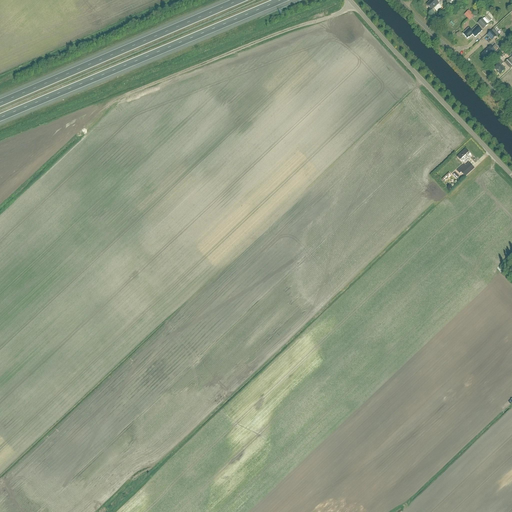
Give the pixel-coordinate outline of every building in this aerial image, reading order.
[(427,6),(432,11),(439,4),(437,2),(439,0),(430,0),(432,2),(427,6)] [(469,21),(474,17),(469,11),(464,15),(469,21)] [(494,18),(490,14),(483,20),(487,24),(494,18)] [(487,24),(483,20),(483,19),(478,24),(483,30),(488,25),(487,24)] [(475,38),(482,31),(477,26),(472,32),(469,29),(463,34),(467,39),(469,37),(470,38),(473,35),(475,38)] [(494,30),(487,36),(492,41),(499,35),(494,30)] [(495,52),(495,51),(498,48),(495,45),(492,48),(491,47),(482,55),(487,60),(488,61),(489,61),(491,58),(490,57),(495,52)] [(501,60),(498,63),(498,62),(495,65),(497,67),(494,69),(500,75),(505,71),(501,66),(504,64),(501,60)] [(464,164),(472,157),(466,150),(458,158),(464,164)] [(461,173),(465,177),(474,169),(469,163),(466,166),(465,165),(457,172),(460,175),(461,173)] [(449,174),(441,181),(443,182),(450,175),(449,174)]
